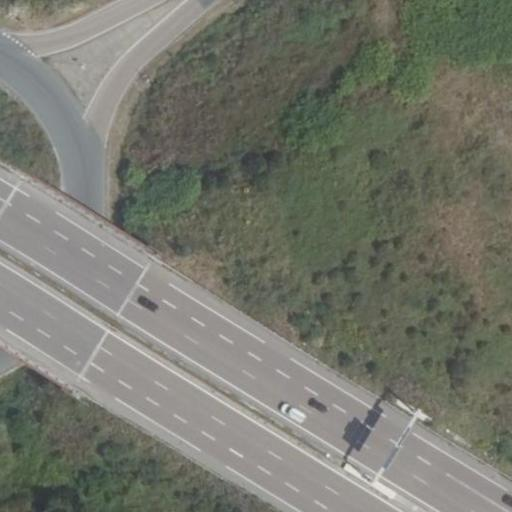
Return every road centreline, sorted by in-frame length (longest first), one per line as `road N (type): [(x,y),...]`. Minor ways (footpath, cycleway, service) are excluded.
road 1 (trunk): [(441,486),(0,215)]
road 2 (trunk): [(0,296),(349,511)]
road 3 (secondary): [(0,356),(48,316),(76,269),(88,216),(83,163)]
road 4 (tertiary): [(83,163),(119,78),(192,0)]
road 5 (tertiary): [(142,0),(78,33),(2,52)]
road 6 (secondary): [(83,163),(39,81),(2,52)]
